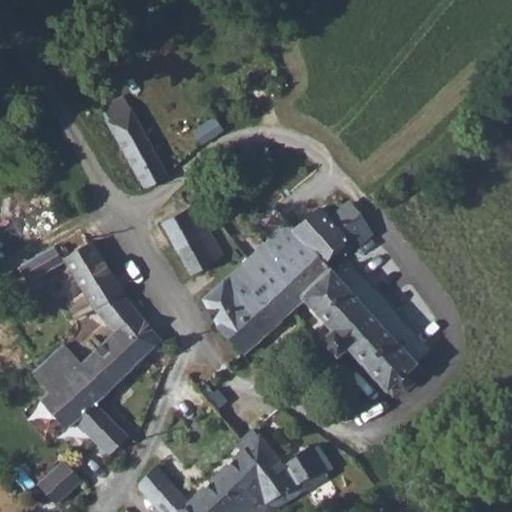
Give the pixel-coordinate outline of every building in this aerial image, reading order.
[(117,94),(94,107),(136,184),(159,171),(137,130),(117,94)] [(179,206),(154,219),(183,271),(204,258),(199,249),(209,243),(185,203),(179,206)] [(308,205),(284,227),(313,257),(323,247),(336,236),(320,219),(308,205)] [(278,220),(237,256),(253,275),(222,303),(249,334),(293,296),(290,293),(305,280),(320,266),(313,257),(284,227),(278,220)] [(79,238),(58,254),(64,262),(71,273),(79,286),(81,290),(88,300),(92,306),(110,327),(130,309),(112,288),(110,282),(104,270),(81,237),(79,238)] [(237,256),(195,294),(208,320),(211,323),(235,347),(249,334),(222,303),(253,275),(237,256)] [(71,273),(64,262),(51,272),(58,283),(63,280),(71,273)] [(305,280),(290,293),(293,296),(321,328),(310,339),(324,356),(336,345),(374,387),(376,386),(382,392),(388,386),(392,389),(403,378),(400,375),(408,367),(404,357),(361,310),(320,266),(305,280)] [(58,339),(22,373),(48,401),(65,419),(70,420),(106,460),(116,451),(110,444),(118,435),(109,425),(107,422),(87,400),(95,392),(151,334),(130,309),(110,327),(78,359),(58,339)] [(236,435),(230,442),(233,447),(256,478),(242,489),(251,502),(258,498),(264,504),(270,501),(290,489),(262,450),(245,428),(236,435)] [(233,447),(193,489),(210,511),(253,511),(264,504),(258,498),(251,502),(242,489),(256,478),(233,447)] [(39,482),(59,502),(84,477),(65,457),(39,482)] [(126,486),(148,511),(210,511),(193,489),(179,504),(147,467),(126,486)]
